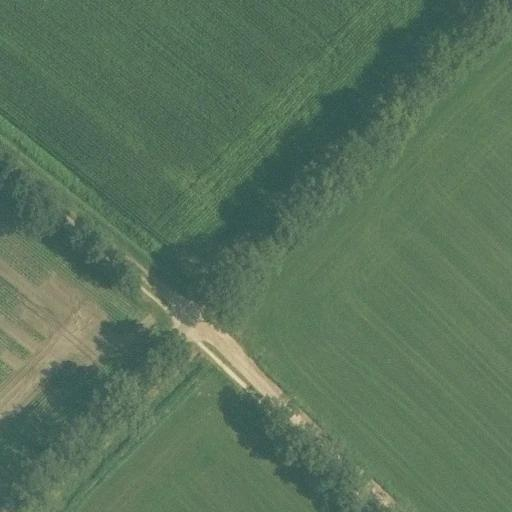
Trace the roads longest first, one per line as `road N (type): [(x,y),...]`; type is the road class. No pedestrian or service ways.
road 1 (unclassified): [(6,511),(507,0)]
road 2 (track): [(0,162),(194,319),(388,511)]
